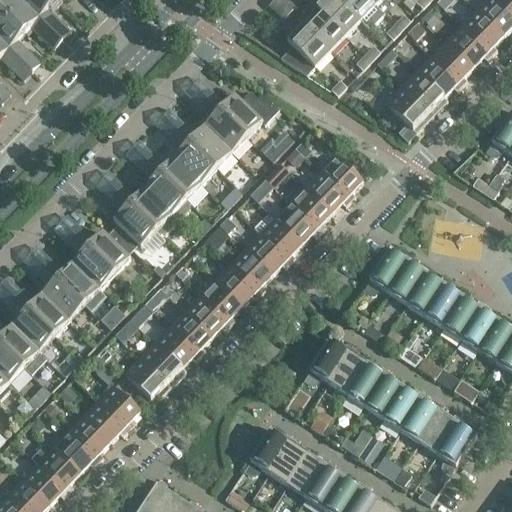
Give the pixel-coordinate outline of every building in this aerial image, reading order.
[(16,0),(7,0),(0,8),(0,13),(25,38),(33,29),(36,32),(36,35),(55,53),(63,45),(16,0)] [(16,0),(63,45),(72,36),(53,18),(50,18),(47,16),(55,7),(47,0),(16,0)] [(277,0),(269,8),(284,22),(299,7),(291,0),(277,0)] [(361,25),(335,0),(331,0),(318,14),(346,40),(361,25)] [(335,0),(361,25),(370,34),(385,18),(376,9),(366,0),(335,0)] [(384,0),(366,0),(376,9),(384,0)] [(432,3),(428,0),(424,0),(418,6),(424,12),(432,3)] [(511,18),(492,0),(490,0),(477,15),(504,41),(511,34),(511,18)] [(511,0),(492,0),(511,18),(511,0)] [(446,15),(451,10),(443,1),(437,7),(446,15)] [(298,24),(304,29),(331,56),(346,40),(318,14),(311,7),(303,15),(304,17),(298,24)] [(0,43),(33,76),(41,67),(23,49),(19,50),(16,47),(25,38),(0,13),(0,43)] [(422,22),(431,31),(438,24),(429,15),(422,22)] [(477,15),(462,30),(493,60),(495,58),(491,54),(504,41),(477,15)] [(405,20),(396,29),(402,34),(410,26),(405,20)] [(331,56),(304,29),(288,45),(293,51),(281,63),(307,80),(331,56)] [(402,34),(396,29),(388,37),(394,43),(402,34)] [(493,60),(462,30),(447,46),(474,72),(481,65),(485,68),(493,60)] [(0,43),(0,63),(3,60),(6,63),(6,67),(25,85),(33,76),(0,43)] [(447,46),(432,61),(463,91),(468,86),(464,82),(474,72),(447,46)] [(375,51),(366,60),(372,65),(380,57),(375,51)] [(372,65),(366,60),(358,68),(364,74),(372,65)] [(386,60),(378,69),(386,77),(394,68),(386,60)] [(463,91),(432,61),(417,77),(448,107),(449,106),(445,102),(454,93),(458,96),(463,91)] [(417,77),(402,92),(433,122),(448,107),(417,77)] [(332,94),(338,100),(347,91),(341,85),(332,94)] [(0,104),(3,107),(11,99),(0,87),(0,104)] [(402,92),(386,109),(407,129),(399,138),(409,147),(433,122),(402,92)] [(262,99),(258,103),(256,100),(250,96),(241,105),(236,99),(227,108),(214,96),(207,103),(247,142),(262,127),(265,130),(283,112),(262,99)] [(213,123),(205,131),(232,158),(247,142),(207,103),(200,110),(213,123)] [(511,159),(511,158),(511,117),(492,147),(493,147),(486,157),(490,160),(494,161),(498,160),(502,157),(504,154),(511,159)] [(184,126),(177,134),(217,173),(232,158),(205,131),(197,139),(184,126)] [(183,153),(175,162),(202,189),(217,173),(177,134),(170,141),(183,153)] [(287,139),(266,160),(273,167),(294,145),(287,139)] [(302,146),(296,153),(306,162),(312,155),(302,146)] [(154,158),(147,165),(187,204),(202,189),(175,162),(167,170),(154,158)] [(336,160),(320,176),(351,206),(356,201),(353,198),(364,187),(336,160)] [(280,168),(287,174),(292,169),(285,162),(280,168)] [(153,185),(145,193),(176,224),(177,222),(181,223),(191,213),(190,209),(191,208),(187,204),(147,165),(140,172),(153,185)] [(288,175),(287,174),(280,168),(275,173),(283,180),(288,175)] [(305,192),(333,219),(343,208),(346,212),(351,206),(320,176),(305,192)] [(497,178),(489,189),(499,196),(507,184),(497,178)] [(473,189),(484,196),(489,189),(478,182),(473,189)] [(261,189),(268,197),(274,191),(266,183),(261,189)] [(117,196),(157,235),(161,239),(162,238),(166,239),(176,229),(175,224),(176,224),(145,193),(137,201),(124,189),(117,196)] [(489,189),(484,196),(494,203),(499,196),(489,189)] [(305,192),(290,207),(321,237),(326,232),(323,229),(333,219),(305,192)] [(119,229),(113,235),(136,257),(157,235),(117,196),(110,204),(123,216),(114,225),(119,229)] [(275,223),(303,250),(312,240),(316,243),(321,237),(290,207),(275,223)] [(228,223),(220,231),(229,240),(237,232),(228,223)] [(275,223),(260,238),(291,268),(297,263),(293,259),(303,250),(275,223)] [(82,233),(75,240),(115,279),(136,257),(113,235),(108,240),(104,236),(95,245),(82,233)] [(216,238),(208,246),(217,254),(224,246),(216,238)] [(245,254),(273,281),(283,270),(287,273),(291,268),(260,238),(245,254)] [(81,259),(72,268),(100,295),(115,279),(75,240),(68,247),(81,259)] [(370,286),(364,296),(366,297),(372,299),(376,298),(379,296),(381,293),(389,298),(413,261),(407,257),(404,261),(391,253),(370,285),(370,286)] [(245,254),(230,270),(261,300),(266,294),(263,291),(273,281),(245,254)] [(413,261),(389,298),(407,309),(428,277),(416,269),(419,265),(413,261)] [(52,264),(45,271),(85,310),(92,317),(107,301),(100,295),(72,268),(65,276),(52,264)] [(215,285),(243,312),(252,302),(256,305),(261,300),(230,270),(215,285)] [(70,326),(85,310),(45,271),(38,278),(51,291),(42,299),(70,326)] [(179,274),(170,283),(176,289),(184,280),(179,274)] [(428,277),(407,309),(425,321),(449,285),(443,281),(440,285),(428,277)] [(215,285),(200,301),(231,331),(236,326),(233,322),(243,312),(215,285)] [(449,285),(425,321),(443,333),(464,301),(452,293),(455,289),(449,285)] [(161,292),(153,300),(161,307),(168,299),(161,292)] [(22,295),(15,302),(55,341),(70,326),(42,299),(35,307),(22,295)] [(185,316),(212,343),(223,332),(226,336),(231,331),(200,301),(185,316)] [(464,301),(443,333),(461,345),(485,309),(479,305),(476,309),(464,301)] [(40,357),(55,341),(15,302),(8,309),(21,321),(12,330),(40,357)] [(114,333),(127,317),(116,308),(103,323),(114,333)] [(145,309),(139,315),(148,323),(154,317),(145,309)] [(485,309),(461,345),(479,357),(500,325),(489,317),(491,313),(485,309)] [(185,316),(170,332),(201,362),(206,357),(202,353),(212,343),(185,316)] [(131,323),(133,326),(139,331),(144,325),(136,318),(131,323)] [(358,326),(366,331),(371,324),(363,319),(358,326)] [(511,332),(500,325),(479,357),(497,369),(511,346),(511,332)] [(139,331),(133,326),(127,332),(133,338),(139,331)] [(0,333),(0,348),(25,373),(32,380),(47,364),(40,357),(12,330),(5,338),(0,333)] [(155,347),(186,377),(187,376),(183,373),(192,364),(196,367),(201,362),(170,332),(155,347)] [(404,340),(392,333),(384,346),(396,353),(404,340)] [(311,376),(304,386),(306,387),(312,390),(316,389),(320,386),(322,383),(329,388),(353,352),(347,348),(345,352),(332,343),(310,375),(311,376)] [(511,346),(497,369),(505,373),(502,376),(501,380),(502,385),(509,391),(511,386),(511,346)] [(155,347),(140,363),(171,393),(186,377),(155,347)] [(424,363),(431,352),(424,347),(417,358),(424,363)] [(0,378),(10,388),(25,373),(0,348),(0,378)] [(353,352),(329,388),(347,400),(369,368),(357,360),(359,356),(353,352)] [(140,363),(119,385),(137,402),(142,397),(155,409),(171,393),(140,363)] [(369,368),(347,400),(365,412),(389,376),(383,372),(381,376),(369,368)] [(389,376),(365,412),(384,424),(405,391),(393,384),(395,380),(389,376)] [(0,403),(1,404),(11,394),(9,389),(10,388),(0,378),(0,403)] [(455,395),(461,386),(448,378),(443,387),(455,395)] [(119,385),(98,406),(129,436),(134,431),(131,427),(141,417),(132,408),(137,402),(119,385)] [(462,385),(461,386),(455,395),(466,402),(472,392),(462,385)] [(67,389),(59,398),(69,408),(77,399),(67,389)] [(405,391),(384,424),(402,435),(425,399),(419,395),(417,399),(405,391)] [(425,399),(402,435),(420,447),(441,415),(429,407),(432,403),(425,399)] [(488,403),(482,413),(491,418),(497,408),(488,403)] [(98,406),(83,422),(111,448),(121,438),(124,441),(129,436),(98,406)] [(50,407),(44,413),(53,423),(60,416),(50,407)] [(311,431),(322,439),(333,423),(322,415),(311,431)] [(441,415),(420,447),(438,459),(461,423),(455,419),(453,423),(441,415)] [(83,422),(68,437),(99,467),(104,462),(101,459),(111,448),(83,422)] [(461,423),(438,459),(445,464),(443,467),(441,471),(442,475),(449,481),(456,471),(456,472),(478,440),(465,431),(468,427),(461,423)] [(328,431),(323,438),(332,443),(336,436),(328,431)] [(262,473),(270,478),(294,442),(288,438),(285,442),(272,434),(251,466),(245,476),(247,478),(252,480),(257,479),(260,476),(262,473)] [(358,462),(372,441),(364,436),(355,449),(346,443),(341,451),(358,462)] [(68,437),(53,453),(81,480),(90,469),(94,473),(99,467),(68,437)] [(372,441),(358,462),(359,462),(370,469),(373,465),(372,465),(375,461),(371,458),(378,448),(372,444),(374,442),(372,441)] [(300,446),(294,442),(270,478),(288,490),(309,458),(297,450),(300,446)] [(32,462),(38,468),(69,498),(75,493),(71,489),(81,480),(53,453),(47,447),(32,462)] [(288,490),(306,502),(330,466),(324,462),(321,466),(309,458),(288,490)] [(396,484),(403,472),(385,460),(377,473),(395,485),(396,484)] [(336,470),(330,466),(306,502),(320,511),(325,511),(345,482),(333,474),(336,470)] [(38,468),(23,484),(50,511),(61,500),(64,503),(69,498),(38,468)] [(412,479),(403,472),(396,484),(404,490),(412,479)] [(325,511),(351,511),(366,490),(360,486),(357,490),(345,482),(325,511)] [(23,484),(8,500),(20,511),(49,511),(50,511),(23,484)] [(161,485),(158,489),(142,511),(169,511),(177,501),(165,493),(167,489),(161,485)] [(372,494),(366,490),(351,511),(377,511),(381,506),(369,498),(372,494)] [(246,511),(249,507),(243,503),(232,496),(227,505),(238,511),(246,511)] [(20,511),(8,500),(0,507),(0,511),(20,511)] [(177,501),(169,511),(195,511),(197,509),(191,505),(189,509),(177,501)]
